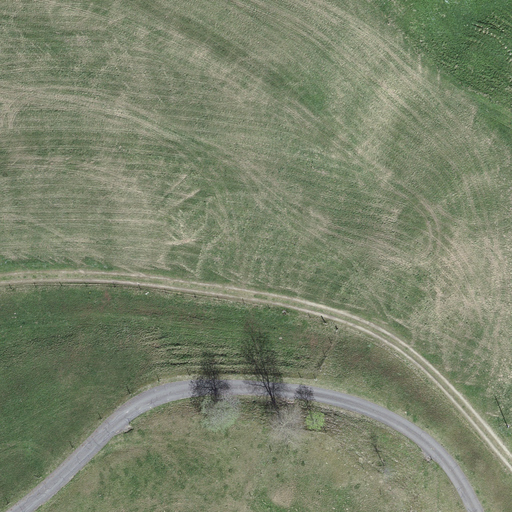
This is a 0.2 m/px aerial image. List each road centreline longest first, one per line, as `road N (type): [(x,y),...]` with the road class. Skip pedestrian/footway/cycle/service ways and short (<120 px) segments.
road 1 (track): [(511,464),(404,350),(334,314),(147,280),(0,281)]
road 2 (track): [(16,511),(145,399),(196,387),(293,388),(376,410),(439,452),(478,511)]
